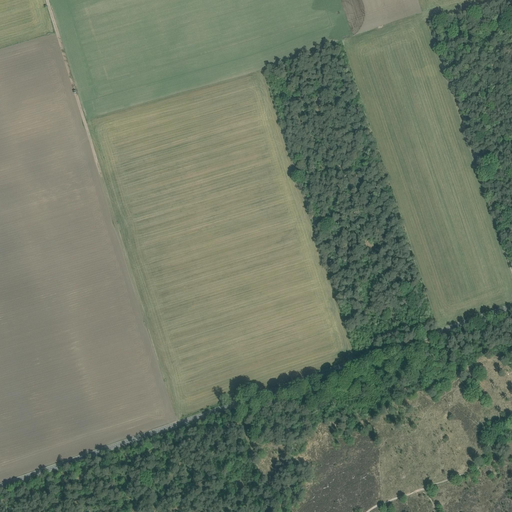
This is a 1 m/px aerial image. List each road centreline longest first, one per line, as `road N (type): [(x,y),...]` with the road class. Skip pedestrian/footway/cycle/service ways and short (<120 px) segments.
road 1 (unclassified): [(0,486),(511,306)]
road 2 (unknown): [(47,0),(170,426)]
road 3 (track): [(511,267),(424,23)]
road 4 (track): [(428,336),(368,216)]
